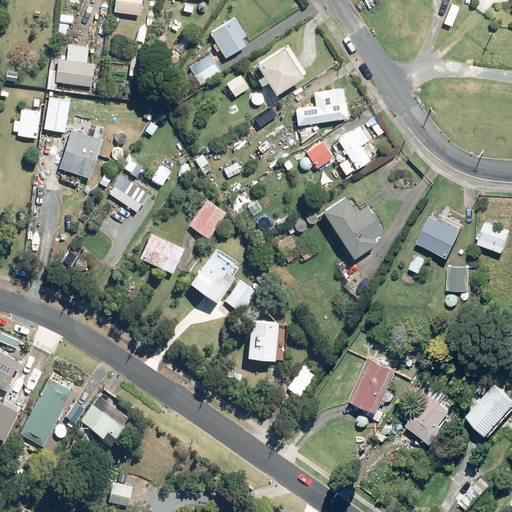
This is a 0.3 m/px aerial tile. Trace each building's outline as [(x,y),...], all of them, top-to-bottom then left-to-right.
[(117,0),(116,12),(141,15),(142,0),(117,0)] [(184,11),(193,13),(194,7),(186,4),(184,11)] [(212,33),(227,57),(247,45),(243,39),(248,36),(237,18),(212,33)] [(59,23),(58,36),(67,37),(68,24),(59,23)] [(278,95),(306,78),(304,75),(307,73),(289,44),(258,63),(261,67),(255,71),(264,84),(269,80),(278,95)] [(212,54),(190,67),(200,85),(222,72),(212,54)] [(132,57),(129,75),(148,77),(150,59),(132,57)] [(95,64),(59,59),(58,70),(50,69),(48,89),(56,90),(57,82),(92,86),(95,64)] [(241,74),(228,83),(236,96),(249,88),(241,74)] [(258,89),(248,95),(256,106),(265,99),(258,89)] [(297,108),(299,125),(350,118),(348,102),(333,104),(331,90),(315,92),(316,105),(297,108)] [(50,97),(45,128),(66,132),(69,114),(81,115),(82,108),(70,106),(71,100),(50,97)] [(19,135),(37,137),(41,107),(35,107),(34,111),(22,109),(20,121),(15,120),(14,130),(19,131),(19,135)] [(72,129),(60,168),(91,177),(106,128),(91,124),(88,134),(72,129)] [(350,157),(340,164),(347,175),(371,160),(362,145),(370,140),(367,136),(369,135),(365,128),(363,129),(361,126),(339,140),(341,142),(335,146),(340,153),(343,151),(346,154),(348,153),(350,157)] [(318,169),(334,158),(324,142),(307,152),(318,169)] [(222,162),(228,177),(242,171),(236,157),(222,162)] [(153,163),(148,173),(153,176),(152,178),(163,185),(171,171),(169,169),(171,166),(164,162),(162,166),(160,164),(158,167),(153,163)] [(111,193),(138,211),(145,202),(127,190),(132,182),(122,175),(111,193)] [(326,212),(356,258),(379,244),(375,238),(386,231),(368,205),(357,212),(348,198),(326,212)] [(208,200),(190,226),(209,238),(226,212),(208,200)] [(417,243),(447,259),(464,226),(440,213),(437,220),(430,217),(417,243)] [(477,244),(502,253),(510,231),(485,222),(477,244)] [(141,258),(174,273),(185,249),(152,234),(141,258)] [(290,235),(277,244),(287,258),(292,255),(289,251),(297,245),(290,235)] [(319,249),(310,235),(298,243),(307,257),(319,249)] [(419,273),(425,261),(417,256),(414,261),(413,261),(409,269),(419,273)] [(210,259),(193,284),(218,302),(236,278),(210,259)] [(449,266),(447,290),(467,291),(468,267),(449,266)] [(240,280),(226,300),(244,312),(258,292),(240,280)] [(253,322),(250,357),(277,360),(280,324),(253,322)] [(20,339),(0,330),(0,340),(17,347),(20,339)] [(20,362),(0,351),(0,385),(6,388),(20,362)] [(349,401),(376,413),(396,370),(368,358),(349,401)] [(305,363),(288,388),(300,396),(315,375),(310,371),(312,368),(305,363)] [(50,378),(22,433),(45,445),(74,390),(50,378)] [(511,398),(496,384),(466,417),(487,435),(511,406),(511,398)] [(407,426),(431,444),(443,428),(440,426),(451,411),(439,402),(442,398),(439,396),(436,400),(429,395),(418,410),(409,404),(400,415),(410,422),(407,426)] [(0,437),(6,440),(19,413),(17,412),(20,406),(6,399),(3,404),(0,402),(0,437)] [(76,403),(67,416),(70,418),(66,423),(72,427),(85,409),(76,403)] [(129,417),(109,403),(101,414),(94,408),(85,420),(94,426),(92,428),(105,437),(103,439),(112,446),(125,426),(124,425),(129,417)] [(0,470),(7,474),(12,465),(5,461),(0,470)] [(482,477),(458,503),(466,511),(490,485),(482,477)] [(133,484),(112,480),(109,500),(130,503),(133,484)]
